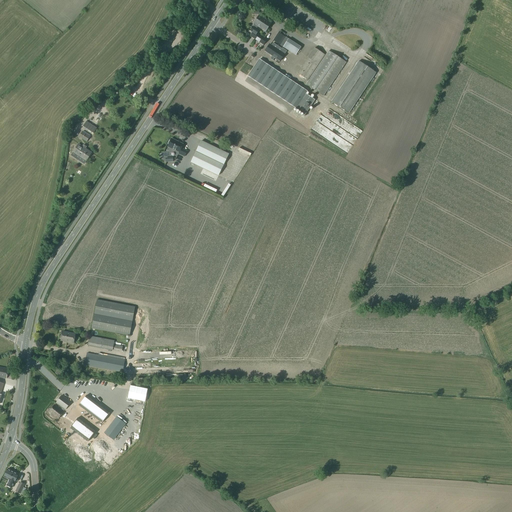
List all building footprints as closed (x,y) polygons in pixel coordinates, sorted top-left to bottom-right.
[(252,28),(250,31),(253,33),(250,37),(264,45),(267,41),(257,34),(259,31),(256,29),(258,27),(266,32),(271,24),(259,16),(252,27),(252,28)] [(278,33),(273,41),(283,47),(296,56),(301,48),(278,33)] [(269,45),(265,52),(272,57),(270,60),(273,61),(275,59),(280,62),(286,53),(283,50),(281,53),(269,45)] [(314,48),(297,74),(308,80),(324,55),(314,48)] [(328,51),(306,85),(323,96),(346,63),(328,51)] [(259,60),(248,77),(305,114),(314,100),(306,94),(307,92),(259,60)] [(359,62),(332,103),(349,114),(376,73),(359,62)] [(82,126),(93,133),(96,127),(86,121),(82,126)] [(308,129),(337,147),(341,139),(312,122),(308,129)] [(79,137),(87,142),(90,137),(82,132),(79,137)] [(171,139),(167,147),(179,153),(179,154),(185,157),(187,152),(181,149),(183,145),(171,139)] [(201,141),(191,163),(218,176),(229,154),(201,141)] [(73,153),(86,162),(92,153),(78,144),(73,153)] [(218,195),(221,189),(204,182),(202,187),(218,195)] [(97,301),(92,328),(130,336),(135,308),(97,301)] [(63,332),(61,341),(64,342),(74,344),(75,334),(63,332)] [(90,337),(88,345),(122,352),(123,347),(114,345),(114,341),(90,337)] [(87,353),(85,366),(123,373),(125,361),(124,361),(125,358),(99,353),(98,356),(87,353)] [(0,367),(0,377),(7,379),(9,370),(0,367)] [(109,413),(86,395),(85,395),(78,405),(78,406),(78,405),(92,416),(101,423),(102,423),(109,413)] [(62,396),(56,403),(65,410),(71,403),(62,396)] [(54,406),(49,412),(51,414),(50,414),(55,418),(56,417),(58,419),(63,412),(54,406)] [(95,432),(86,425),(78,419),(78,418),(77,418),(77,419),(70,428),(69,429),(70,429),(78,435),(87,442),(88,442),(87,442),(91,438),(95,432),(95,431),(95,432)] [(125,425),(115,418),(103,434),(113,441),(125,425)] [(93,457),(103,441),(99,438),(89,455),(93,457)] [(20,471),(29,469),(27,462),(24,463),(21,453),(15,455),(20,471)] [(7,470),(4,477),(10,480),(7,486),(12,488),(16,480),(17,481),(18,479),(17,478),(18,475),(7,470)] [(20,483),(16,492),(23,495),(25,490),(23,489),(25,485),(20,483)]
